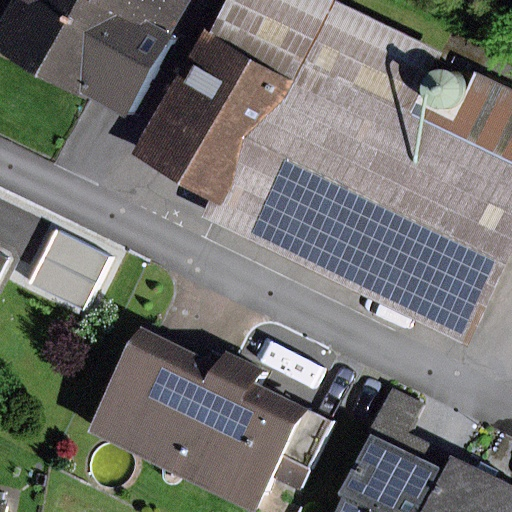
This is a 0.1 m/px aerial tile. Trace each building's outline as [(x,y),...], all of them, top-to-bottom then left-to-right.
[(20,0),(14,13),(0,5),(0,54),(90,104),(92,101),(129,121),(195,0),(20,0)] [(470,347),(511,261),(511,86),(334,0),(228,0),(211,34),(206,31),(133,155),(219,205),(212,221),(470,347)] [(116,259),(68,235),(43,285),(91,308),(116,259)] [(0,279),(10,259),(0,254),(0,279)] [(208,382),(132,345),(89,432),(252,511),(256,511),(299,426),(245,400),(250,391),(212,373),(208,382)] [(393,391),(372,437),(401,451),(422,405),(393,391)] [(401,451),(372,437),(336,511),(429,511),(448,473),(401,451)] [(511,511),(511,487),(455,460),(448,473),(429,511),(511,511)] [(0,511),(7,511),(9,502),(0,500),(0,511)]
